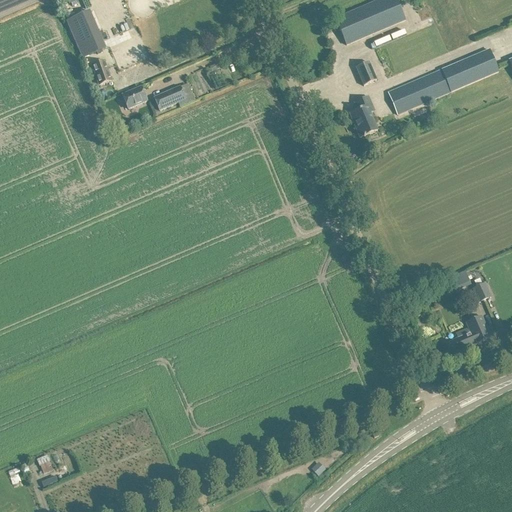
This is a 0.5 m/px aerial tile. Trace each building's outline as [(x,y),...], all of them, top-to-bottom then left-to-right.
[(405,21),(396,0),(382,0),(335,20),(346,46),(405,21)] [(89,12),(66,22),(82,60),(105,50),(89,12)] [(489,49),(387,93),(398,117),(499,74),(489,49)] [(111,82),(104,62),(92,66),(99,86),(111,82)] [(369,63),(356,68),(363,87),(376,81),(369,63)] [(218,64),(210,67),(212,73),(220,69),(218,64)] [(147,102),(141,88),(122,96),(128,110),(147,102)] [(186,100),(180,88),(154,99),(159,112),(186,100)] [(377,131),(367,108),(372,106),(368,98),(354,104),(358,112),(349,115),(360,139),(363,138),(364,138),(365,138),(365,137),(377,131)] [(458,288),(454,277),(447,280),(452,291),(458,288)] [(479,303),(491,298),(485,284),(473,290),(479,303)] [(491,339),(481,317),(466,323),(468,329),(455,335),(457,339),(445,344),(450,356),(491,339)] [(47,456),(37,460),(39,466),(49,462),(47,456)] [(26,465),(21,467),(24,476),(31,473),(28,467),(27,468),(26,465)] [(55,477),(42,482),(44,488),(57,483),(55,477)]
